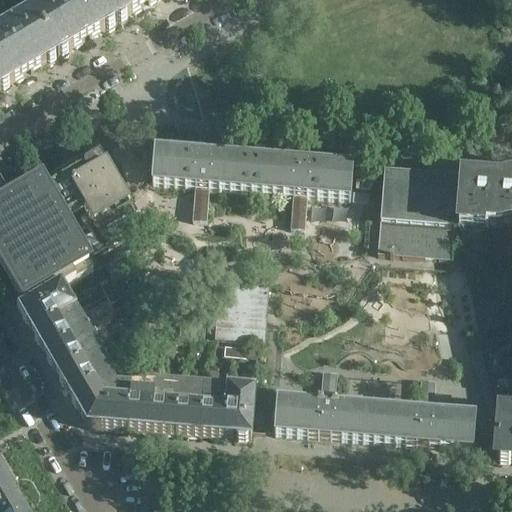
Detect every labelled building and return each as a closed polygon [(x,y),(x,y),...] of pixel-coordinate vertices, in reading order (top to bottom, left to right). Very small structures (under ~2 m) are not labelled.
[(116,28),(100,0),(63,0),(61,1),(87,45),(106,34),(109,35),(114,32),(114,29),(116,28)] [(146,10),(139,0),(100,0),(116,28),(118,26),(121,28),(126,25),(127,21),(146,10)] [(139,0),(146,10),(163,0),(166,0),(168,1),(168,0),(139,0)] [(87,45),(61,1),(45,11),(47,15),(35,23),(57,62),(59,61),(62,62),(68,59),(68,56),(87,45)] [(57,62),(35,23),(22,30),(19,26),(3,36),(24,71),(27,70),(31,77),(47,68),(50,69),(55,66),(55,63),(57,62)] [(24,71),(3,36),(0,37),(0,95),(3,96),(9,93),(9,90),(31,77),(27,70),(24,71)] [(93,276),(86,265),(109,252),(107,250),(119,243),(121,245),(129,240),(128,238),(141,230),(125,203),(111,178),(107,172),(104,167),(104,166),(102,164),(101,161),(98,157),(76,170),(75,171),(72,172),(69,174),(68,174),(57,181),(56,182),(53,183),(50,185),(46,187),(42,190),(41,188),(15,203),(11,205),(8,207),(5,209),(4,210),(0,211),(0,265),(17,296),(18,296),(23,305),(20,307),(16,309),(21,318),(59,296),(93,276)] [(350,195),(352,176),(352,174),(352,173),(154,157),(154,158),(151,188),(152,188),(152,189),(195,193),(192,226),(205,227),(208,194),(293,201),(290,234),(291,234),(303,235),(306,202),(349,206),(349,205),(350,205),(350,195)] [(451,266),(458,182),(384,176),(383,178),(377,260),(451,266)] [(369,192),(370,181),(356,179),(355,191),(369,192)] [(485,231),(485,227),(489,184),(477,183),(475,180),(467,180),(465,182),(462,182),(458,229),(485,231)] [(511,221),(511,218),(511,182),(508,183),(502,182),(493,182),(490,185),(489,184),(485,227),(498,228),(507,226),(511,225),(511,221)] [(367,207),(368,197),(352,196),(351,206),(367,207)] [(1,204),(4,210),(5,209),(8,207),(11,205),(15,203),(12,198),(1,204)] [(114,293),(111,286),(109,284),(100,290),(105,298),(114,293)] [(258,346),(264,346),(264,333),(267,287),(225,285),(223,317),(182,314),(180,342),(258,346)] [(119,301),(114,293),(105,298),(110,307),(119,301)] [(34,340),(72,318),(59,296),(21,318),(22,320),(22,323),(25,329),(29,330),(34,340)] [(46,361),(84,339),(72,318),(34,340),(35,341),(34,344),(38,351),(41,351),(46,361)] [(135,328),(130,319),(120,324),(125,333),(135,328)] [(140,337),(135,328),(125,333),(130,343),(140,337)] [(137,355),(144,344),(140,337),(130,343),(137,355)] [(59,382),(97,360),(84,339),(46,361),(51,368),(50,372),(54,378),(57,379),(59,382)] [(150,356),(151,344),(144,344),(137,355),(150,356)] [(161,356),(162,345),(151,344),(150,356),(158,356),(161,356)] [(189,359),(189,348),(179,347),(178,358),(189,359)] [(199,360),(199,348),(189,348),(189,359),(199,360)] [(236,363),(237,351),(226,350),(225,362),(236,363)] [(247,363),(248,352),(237,351),(236,363),(247,363)] [(482,354),(471,357),(485,423),(496,421),(482,354)] [(107,383),(109,381),(97,360),(59,382),(59,383),(59,386),(62,393),(65,394),(71,403),(106,382),(107,383)] [(418,419),(342,413),(337,412),(337,409),(334,409),(336,379),(323,378),(321,408),(317,407),(317,410),(277,407),(277,408),(276,408),(276,414),(273,414),(272,422),(275,422),(274,438),(274,439),(274,440),(314,443),(334,445),(414,451),(434,453),(472,456),(472,455),(475,424),(474,424),(474,423),(431,420),(434,387),(421,386),(418,419)] [(114,395),(107,383),(106,382),(71,403),(72,404),(71,407),(75,414),(78,415),(86,429),(87,428),(90,430),(114,395)] [(151,438),(155,394),(131,392),(130,397),(127,436),(151,438)] [(176,440),(179,396),(155,394),(151,438),(154,438),(176,440)] [(127,436),(130,397),(114,395),(90,430),(93,432),(93,433),(127,436)] [(200,442),(204,398),(179,396),(176,440),(200,442)] [(224,444),(228,400),(204,398),(200,442),(224,444)] [(251,437),(253,403),(254,398),(252,398),(252,402),(228,400),(224,444),(235,445),(237,447),(245,448),(247,445),(250,446),(250,438),(251,437)] [(263,414),(254,414),(253,427),(263,428),(263,414)] [(511,467),(511,419),(499,419),(495,457),(495,458),(495,466),(497,466),(499,469),(508,470),(510,467),(511,467)] [(496,445),(497,434),(485,433),(484,444),(496,445)] [(0,511),(3,511),(16,506),(15,505),(10,495),(5,487),(0,489),(0,511)]
